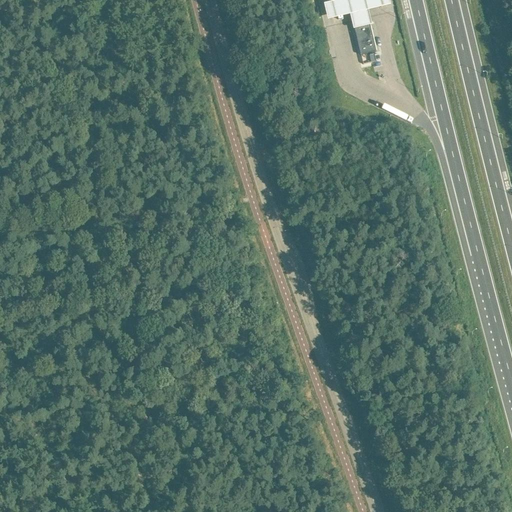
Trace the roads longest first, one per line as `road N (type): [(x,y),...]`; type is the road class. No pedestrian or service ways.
road 1 (tertiary): [(377,511),(250,147),(209,0)]
road 2 (trunk): [(511,236),(453,0)]
road 3 (trunk): [(459,184),(511,386)]
road 4 (trunk): [(416,0),(459,184)]
